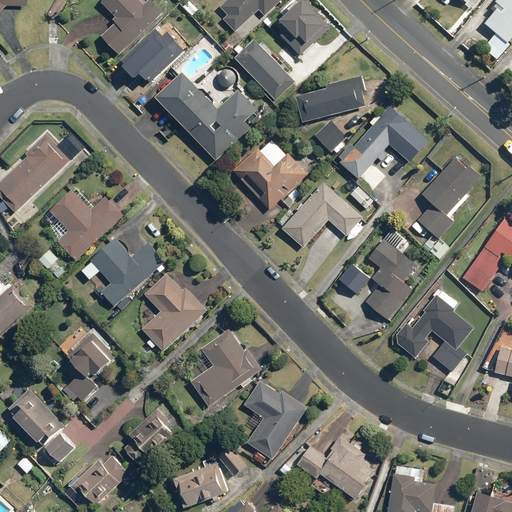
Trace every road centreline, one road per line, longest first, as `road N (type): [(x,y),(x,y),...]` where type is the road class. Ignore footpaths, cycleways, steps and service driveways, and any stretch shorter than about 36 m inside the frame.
road 1 (residential): [(511,443),(422,417),(369,388),(75,91),(45,86),(0,110)]
road 2 (primary): [(511,133),(361,0)]
